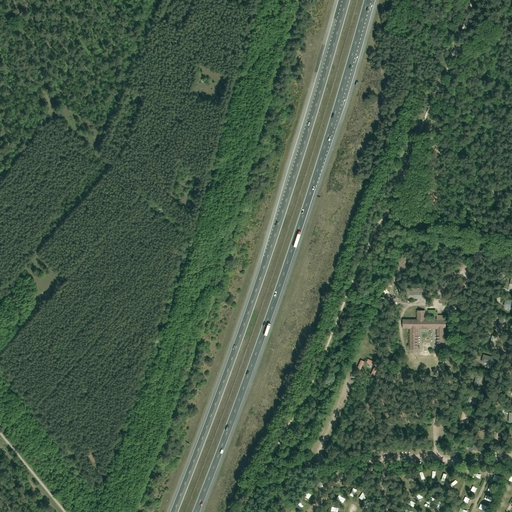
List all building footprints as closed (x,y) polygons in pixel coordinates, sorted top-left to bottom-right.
[(427,288),(406,288),(406,299),(427,299),(427,288)] [(511,301),(506,299),(503,306),(511,309),(511,301)] [(403,329),(410,329),(410,350),(418,350),(418,329),(436,329),(436,350),(445,350),(445,329),(446,329),(446,320),(445,320),(445,315),(437,315),(437,319),(425,320),(425,311),(417,311),(417,319),(403,319),(403,329)] [(432,359),(434,354),(429,352),(431,346),(428,345),(424,356),(432,359)] [(481,362),(493,365),(495,358),(483,354),(481,362)] [(475,444),(468,447),(469,449),(470,449),(471,452),(476,450),(475,447),(476,446),(475,444)]
